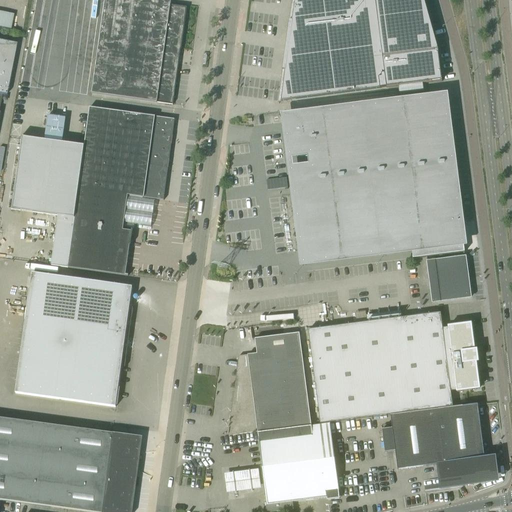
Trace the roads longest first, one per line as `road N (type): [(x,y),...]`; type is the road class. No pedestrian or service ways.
road 1 (unclassified): [(163,511),(233,0)]
road 2 (unclassified): [(443,0),(466,81),(500,360)]
road 3 (secondary): [(469,0),(511,340)]
road 4 (secondary): [(511,192),(487,0)]
